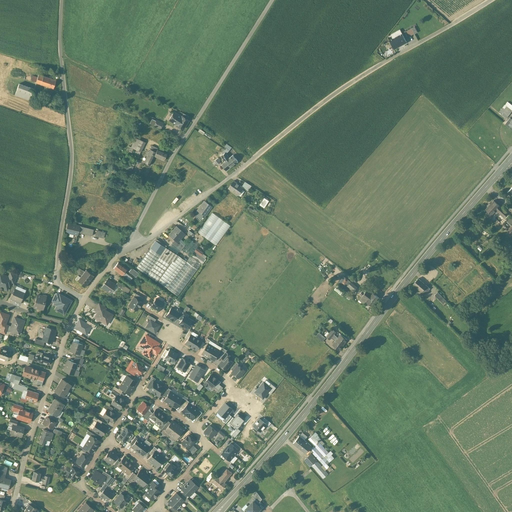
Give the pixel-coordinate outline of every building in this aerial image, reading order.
[(395,50),(405,44),(401,36),(390,42),(395,50)] [(49,79),(43,77),(40,85),(47,87),(49,79)] [(56,81),(49,79),(47,87),(53,89),(56,81)] [(34,89),(19,84),(15,95),(30,101),(34,89)] [(183,114),(181,117),(173,112),(169,120),(176,125),(183,129),(188,120),(187,119),(189,116),(183,114)] [(163,123),(156,120),(154,126),(160,129),(163,123)] [(145,143),(135,138),(131,147),(133,148),(136,150),(140,152),(141,152),(145,143)] [(232,147),(227,144),(225,147),(227,148),(221,153),(222,153),(223,154),(225,152),(226,154),(232,147)] [(167,153),(157,148),(156,152),(154,156),(163,160),(167,153)] [(149,149),(143,162),(150,165),(154,156),(156,152),(150,149),(149,149)] [(230,158),(227,160),(232,166),(238,161),(233,155),(230,158)] [(232,166),(227,160),(225,162),(221,164),(226,171),(232,166)] [(242,186),(234,181),(228,188),(238,195),(244,188),(242,186)] [(251,186),(245,182),(242,186),(244,188),(248,191),(251,186)] [(268,201),(262,197),(258,203),(264,207),(268,201)] [(204,201),(197,210),(204,215),(211,206),(204,201)] [(503,210),(493,201),(485,209),(488,212),(485,214),(486,215),(490,219),(491,219),(498,212),(499,214),(503,210)] [(508,214),(503,210),(499,214),(504,218),(508,214)] [(212,213),(198,232),(204,237),(218,218),(212,213)] [(187,228),(190,224),(183,218),(180,222),(187,228)] [(218,218),(204,237),(210,241),(224,222),(218,218)] [(224,222),(210,241),(216,246),(230,226),(224,222)] [(79,226),(68,223),(66,232),(77,235),(78,232),(79,226)] [(93,230),(79,226),(78,232),(92,236),(93,230)] [(185,234),(176,227),(169,235),(175,241),(173,243),(180,250),(184,246),(179,241),(185,234)] [(171,251),(155,241),(137,268),(152,278),(171,251)] [(203,253),(196,247),(193,251),(200,256),(203,253)] [(171,251),(153,279),(156,281),(175,254),(171,251)] [(200,256),(193,251),(190,256),(200,264),(201,264),(205,259),(200,256)] [(178,255),(174,262),(172,260),(157,281),(177,295),(200,264),(190,256),(186,261),(178,255)] [(127,269),(118,262),(113,269),(130,281),(132,278),(124,272),(127,269)] [(85,272),(78,268),(75,272),(81,276),(84,273),(85,272)] [(89,270),(87,268),(85,272),(84,273),(91,278),(93,276),(88,272),(89,270)] [(139,273),(132,268),(129,272),(136,277),(139,273)] [(5,277),(0,275),(0,289),(1,290),(3,290),(3,289),(7,290),(9,285),(10,285),(11,282),(14,274),(10,273),(9,275),(10,275),(10,277),(10,278),(6,276),(5,277)] [(81,276),(80,277),(78,276),(75,280),(85,287),(91,278),(84,273),(81,276)] [(430,288),(418,278),(413,284),(422,292),(424,289),(427,291),(430,288)] [(107,279),(101,287),(110,293),(116,285),(107,279)] [(15,289),(13,294),(11,298),(20,302),(24,293),(15,289)] [(372,294),(366,290),(364,293),(362,296),(367,300),(366,301),(372,306),(379,298),(373,293),(372,294)] [(72,300),(59,294),(59,295),(56,293),(52,301),(54,303),(54,304),(57,306),(55,310),(64,314),(72,300)] [(143,298),(135,293),(133,297),(134,297),(141,301),(143,298)] [(37,295),(34,307),(42,310),(45,302),(41,301),(42,296),(37,295)] [(141,301),(134,297),(129,306),(136,310),(139,306),(140,307),(141,304),(141,303),(142,302),(141,301)] [(163,303),(156,298),(151,306),(159,311),(160,309),(163,303)] [(106,307),(99,303),(96,308),(103,312),(104,310),(106,307)] [(104,310),(103,312),(96,308),(95,310),(98,312),(95,317),(96,318),(97,320),(99,320),(102,321),(103,320),(106,322),(108,318),(110,319),(112,315),(104,310)] [(178,312),(171,308),(166,316),(170,318),(170,319),(172,320),(173,320),(174,320),(176,318),(179,313),(178,312)] [(0,311),(0,326),(1,327),(4,328),(5,324),(8,315),(0,311)] [(184,316),(181,321),(179,323),(180,324),(180,325),(183,326),(187,328),(192,320),(184,316)] [(24,321),(15,317),(11,326),(10,331),(18,334),(17,334),(18,334),(19,334),(24,321)] [(79,319),(74,328),(87,335),(92,325),(79,319)] [(154,322),(150,320),(145,328),(155,333),(160,325),(154,322)] [(4,328),(1,327),(0,330),(0,332),(5,334),(6,331),(8,325),(5,324),(4,328)] [(42,340),(42,341),(44,341),(52,343),(55,330),(46,327),(42,340)] [(326,338),(319,332),(316,336),(322,342),(326,338)] [(329,333),(327,332),(324,335),(326,337),(330,340),(331,338),(333,336),(329,333)] [(159,346),(161,342),(145,333),(139,345),(145,348),(142,353),(151,358),(154,353),(157,355),(162,348),(159,346)] [(190,335),(190,334),(187,339),(185,343),(191,347),(196,338),(190,335)] [(347,340),(340,334),(338,338),(334,335),(333,336),(343,345),(347,340)] [(343,345),(333,336),(331,338),(335,341),(332,344),(339,350),(343,345)] [(202,342),(196,338),(191,347),(197,350),(198,348),(202,342)] [(79,340),(75,339),(74,339),(73,341),(70,351),(76,353),(79,354),(83,345),(78,343),(79,341),(79,340)] [(208,344),(208,343),(205,348),(202,354),(206,356),(206,355),(208,357),(214,347),(208,344)] [(214,347),(208,357),(210,358),(214,361),(217,355),(220,351),(220,350),(214,347)] [(220,351),(217,355),(221,357),(226,352),(227,350),(222,347),(220,350),(220,351)] [(6,350),(3,349),(0,348),(0,356),(6,359),(7,358),(8,358),(8,357),(8,356),(9,351),(6,350)] [(177,354),(169,349),(168,351),(164,358),(172,362),(177,354)] [(28,358),(28,357),(20,354),(19,359),(31,363),(32,360),(28,358)] [(42,355),(41,357),(34,355),(32,360),(48,365),(49,361),(50,360),(50,361),(51,359),(50,358),(50,357),(42,355)] [(82,359),(76,356),(74,362),(77,363),(77,364),(81,365),(83,359),(82,359)] [(223,360),(219,365),(226,370),(233,362),(226,356),(223,360)] [(190,363),(182,358),(177,367),(185,372),(185,371),(190,363)] [(74,362),(67,360),(64,371),(74,374),(77,364),(77,363),(74,362)] [(236,362),(231,369),(233,371),(238,365),(239,364),(236,362)] [(143,367),(136,363),(132,370),(136,373),(139,375),(143,367)] [(198,382),(205,370),(196,365),(190,375),(193,377),(192,379),(198,382)] [(233,371),(232,372),(239,378),(245,371),(238,365),(233,371)] [(28,369),(25,367),(23,373),(26,374),(26,375),(26,376),(31,378),(34,369),(29,367),(28,369)] [(132,370),(129,368),(127,371),(134,376),(136,373),(132,370)] [(39,370),(34,369),(31,378),(37,380),(36,385),(37,385),(37,386),(38,386),(41,387),(41,386),(42,382),(43,382),(43,381),(45,373),(45,372),(39,370)] [(21,377),(11,374),(9,381),(10,381),(18,384),(21,377)] [(218,380),(211,374),(205,382),(204,384),(207,386),(208,385),(212,388),(213,386),(218,380)] [(131,378),(127,376),(126,376),(123,382),(132,388),(134,386),(137,382),(131,378)] [(150,380),(146,387),(148,388),(154,380),(154,381),(155,379),(152,376),(150,380)] [(68,383),(62,379),(58,385),(67,391),(71,385),(68,383)] [(148,388),(148,390),(153,393),(159,384),(154,381),(154,380),(148,388)] [(26,391),(13,387),(15,383),(11,382),(9,387),(23,392),(20,401),(26,403),(27,400),(25,399),(28,390),(28,388),(27,387),(26,391)] [(132,388),(123,382),(119,387),(123,390),(129,394),(132,390),(131,390),(132,388)] [(269,386),(264,382),(255,392),(263,399),(268,392),(272,388),(269,386)] [(159,384),(153,393),(159,397),(160,395),(165,387),(159,384)] [(67,391),(58,385),(53,391),(63,397),(63,398),(64,396),(67,391)] [(39,394),(28,390),(25,399),(27,400),(36,403),(36,402),(38,394),(39,394)] [(170,391),(166,397),(164,400),(170,404),(176,395),(170,391)] [(176,395),(170,404),(176,408),(178,405),(182,399),(181,399),(176,395)] [(117,396),(116,396),(111,403),(120,409),(125,401),(123,400),(123,399),(120,398),(117,396)] [(182,399),(178,405),(181,407),(186,400),(182,397),(181,399),(182,399)] [(61,402),(55,399),(51,404),(60,409),(63,404),(61,402)] [(186,400),(181,407),(183,409),(188,403),(189,402),(186,400)] [(149,406),(143,402),(141,405),(140,405),(138,407),(139,408),(138,409),(144,413),(146,410),(147,411),(148,409),(149,408),(148,408),(149,406)] [(183,409),(182,411),(187,415),(193,407),(188,403),(183,409)] [(229,414),(233,409),(225,403),(218,412),(225,417),(225,418),(229,414)] [(23,407),(14,404),(11,410),(18,413),(20,409),(22,410),(23,407)] [(60,409),(51,404),(48,410),(53,414),(56,415),(60,409)] [(193,407),(187,415),(192,419),(194,418),(199,411),(193,407)] [(22,410),(20,409),(18,413),(17,418),(29,422),(32,413),(22,410)] [(110,411),(107,409),(102,416),(106,418),(105,419),(108,421),(109,420),(112,422),(116,415),(113,413),(110,411)] [(148,409),(147,411),(146,410),(144,413),(142,416),(145,418),(150,411),(148,409)] [(161,414),(155,409),(153,413),(150,417),(155,421),(161,414)] [(199,411),(194,418),(196,420),(202,413),(199,410),(199,411)] [(63,420),(56,415),(53,414),(52,417),(57,420),(61,423),(63,420)] [(167,418),(161,414),(155,421),(161,425),(164,421),(167,418)] [(231,416),(229,414),(225,418),(225,417),(222,420),(226,423),(231,416)] [(237,428),(245,420),(238,414),(230,423),(236,429),(237,429),(237,428)] [(50,419),(47,417),(43,423),(51,428),(55,422),(50,419)] [(264,417),(262,420),(267,424),(268,426),(271,423),(264,417)] [(254,425),(261,431),(267,424),(262,420),(260,418),(254,425)] [(164,421),(161,425),(159,428),(161,430),(162,428),(167,422),(164,421)] [(165,430),(170,435),(177,425),(172,421),(170,423),(165,430)] [(100,424),(97,422),(92,429),(101,435),(106,428),(100,424)] [(16,425),(13,424),(12,424),(10,433),(21,437),(24,428),(16,425)] [(177,425),(170,435),(175,439),(176,438),(181,431),(183,429),(177,425)] [(217,431),(210,425),(204,431),(212,438),(217,431)] [(237,429),(236,429),(231,435),(235,437),(240,431),(237,428),(237,429)] [(43,429),(38,443),(44,445),(46,440),(49,432),(43,429)] [(129,434),(123,430),(118,438),(125,442),(126,441),(130,434),(129,434)] [(181,431),(176,438),(178,440),(184,433),(181,431)] [(302,433),(300,436),(299,436),(293,443),(305,453),(311,446),(304,440),(307,437),(302,433)] [(334,458),(313,435),(308,439),(314,446),(311,449),(317,455),(316,457),(325,466),(334,458)] [(94,438),(91,436),(90,436),(87,442),(96,447),(99,441),(94,438)] [(195,442),(188,436),(187,437),(186,437),(184,439),(181,443),(188,449),(193,444),(195,442)] [(132,445),(131,446),(137,451),(143,443),(138,438),(132,445)] [(96,447),(87,442),(83,447),(87,450),(92,453),(96,447)] [(149,447),(143,443),(137,451),(142,455),(149,447)] [(233,445),(231,443),(226,449),(234,455),(239,450),(233,445)] [(242,449),(235,443),(233,445),(239,450),(240,451),(242,449)] [(193,444),(188,449),(187,450),(190,453),(195,447),(193,444)] [(234,455),(226,449),(222,454),(226,458),(230,461),(232,458),(234,455)] [(110,452),(109,452),(104,459),(111,463),(116,455),(117,454),(112,450),(110,452)] [(155,451),(152,455),(148,459),(153,463),(159,454),(155,451)] [(86,457),(82,454),(80,457),(78,458),(76,462),(83,467),(89,458),(86,457)] [(159,454),(153,463),(157,467),(161,462),(164,458),(159,454)] [(317,460),(311,454),(304,460),(310,466),(311,465),(316,461),(317,460)] [(116,455),(111,463),(114,465),(117,460),(119,458),(116,455)] [(120,462),(117,465),(122,470),(129,461),(123,457),(120,462)] [(134,466),(129,461),(122,470),(128,474),(131,470),(134,466)] [(328,475),(316,461),(311,465),(323,479),(328,475)] [(166,469),(165,471),(173,477),(177,472),(174,469),(176,466),(171,463),(170,464),(166,469)] [(78,471),(71,467),(70,469),(67,467),(64,471),(67,473),(66,476),(74,480),(76,476),(77,477),(79,474),(78,474),(79,472),(78,471)] [(128,474),(125,477),(127,479),(133,472),(131,470),(128,474)] [(145,474),(140,470),(136,475),(133,479),(138,482),(145,474)] [(40,473),(34,471),(32,479),(40,481),(40,480),(38,479),(39,476),(40,473)] [(95,471),(92,477),(91,477),(88,482),(89,482),(88,483),(96,488),(99,482),(101,483),(103,479),(105,477),(101,474),(95,471)] [(111,476),(103,471),(101,474),(105,477),(103,479),(107,481),(111,476)] [(208,481),(214,474),(212,472),(206,479),(208,481)] [(224,472),(219,478),(217,477),(213,482),(214,481),(219,485),(218,486),(222,489),(226,484),(224,482),(229,476),(224,472)] [(145,474),(138,482),(142,486),(143,486),(146,482),(149,477),(145,474)] [(45,475),(44,477),(39,476),(38,479),(40,480),(43,480),(43,483),(47,484),(49,476),(45,475)] [(3,477),(0,476),(0,485),(2,486),(2,489),(8,491),(9,486),(9,485),(10,480),(4,478),(2,478),(3,477)] [(200,484),(193,478),(191,480),(198,487),(200,484)] [(191,480),(190,479),(185,484),(193,491),(198,487),(191,480)] [(146,482),(143,486),(142,486),(140,489),(142,491),(148,484),(146,482)] [(193,491),(185,484),(181,489),(189,496),(193,491)] [(152,486),(145,494),(152,499),(155,496),(155,497),(157,493),(159,491),(156,488),(152,485),(152,486)] [(112,494),(105,488),(102,492),(100,495),(107,501),(112,494)] [(260,502),(263,498),(257,492),(253,497),(260,502)] [(125,497),(121,493),(117,498),(118,499),(116,503),(122,507),(126,502),(128,499),(125,497)] [(180,497),(176,493),(172,497),(180,505),(184,501),(184,500),(180,497)] [(189,500),(183,494),(180,497),(184,500),(184,501),(186,503),(189,500)] [(180,505),(172,497),(168,501),(172,506),(176,509),(180,505)] [(146,505),(139,499),(137,501),(139,503),(144,507),(146,505)] [(257,511),(262,508),(253,500),(249,505),(257,511)] [(85,502),(78,511),(79,511),(90,511),(93,510),(85,502)] [(144,507),(139,503),(132,509),(135,511),(140,511),(144,508),(144,507)]
